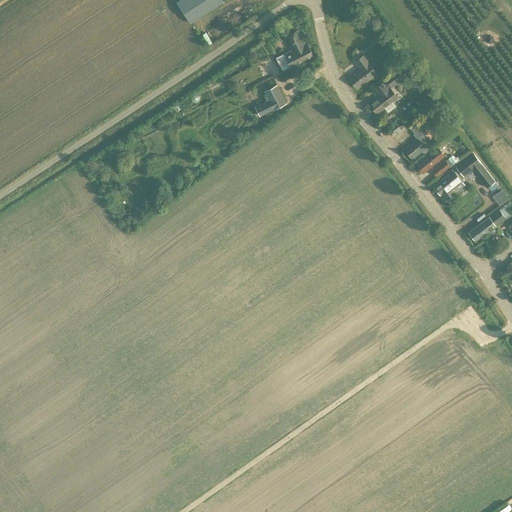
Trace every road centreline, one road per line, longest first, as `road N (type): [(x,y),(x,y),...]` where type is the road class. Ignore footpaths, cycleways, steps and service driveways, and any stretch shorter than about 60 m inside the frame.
road 1 (unclassified): [(0,200),(297,0)]
road 2 (tertiary): [(481,271),(336,80),(314,0)]
